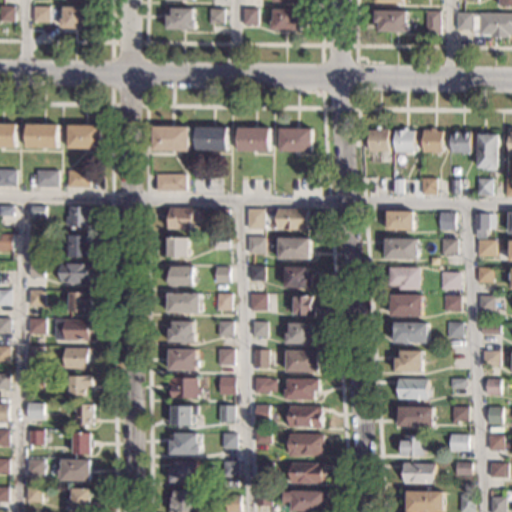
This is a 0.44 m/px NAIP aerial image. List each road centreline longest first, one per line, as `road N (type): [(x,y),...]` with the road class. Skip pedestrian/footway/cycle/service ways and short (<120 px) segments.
road 1 (residential): [(364,511),(338,0)]
road 2 (tertiary): [(511,80),(0,73)]
road 3 (residential): [(136,511),(129,0)]
